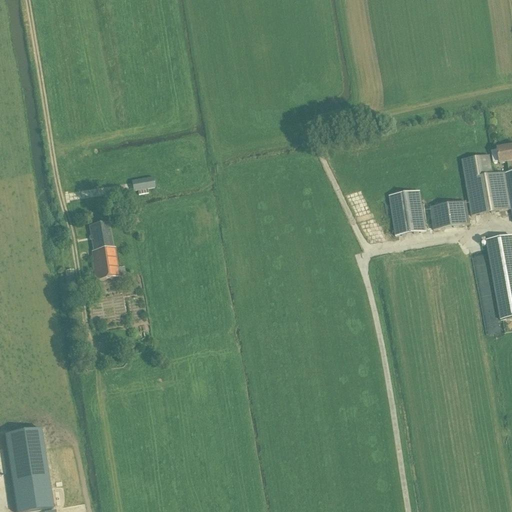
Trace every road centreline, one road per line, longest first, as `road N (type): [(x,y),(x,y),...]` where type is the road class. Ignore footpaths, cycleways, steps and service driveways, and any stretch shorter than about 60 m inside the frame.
road 1 (track): [(511,228),(366,250),(314,138)]
road 2 (track): [(366,250),(363,271),(407,511)]
